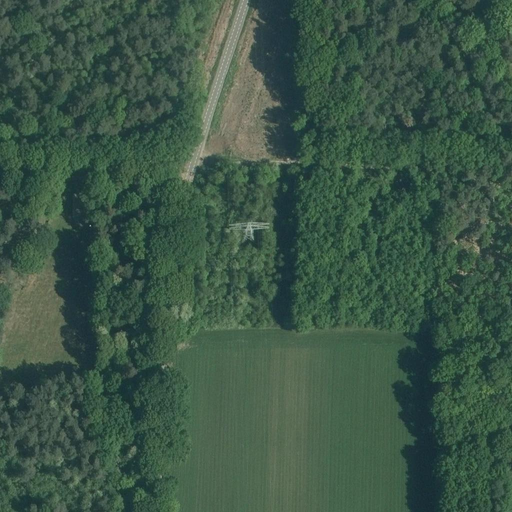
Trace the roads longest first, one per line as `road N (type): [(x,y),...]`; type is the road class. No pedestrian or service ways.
road 1 (unclassified): [(155,511),(177,220),(245,0)]
road 2 (track): [(191,167),(0,165)]
